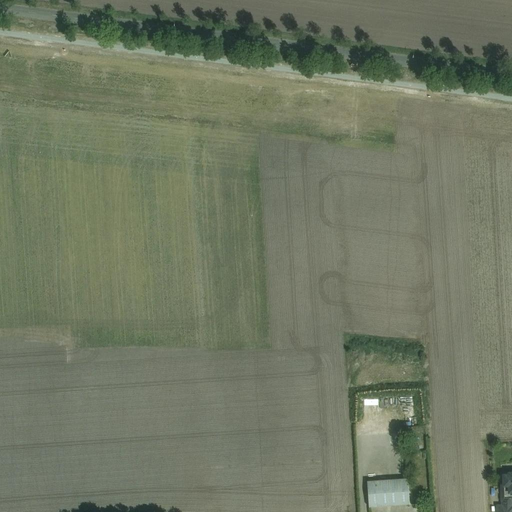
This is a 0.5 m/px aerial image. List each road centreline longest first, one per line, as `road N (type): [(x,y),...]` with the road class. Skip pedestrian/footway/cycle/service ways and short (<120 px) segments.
road 1 (residential): [(415,59),(26,10)]
road 2 (residential): [(0,248),(199,269),(203,342)]
road 3 (residential): [(12,122),(193,153)]
